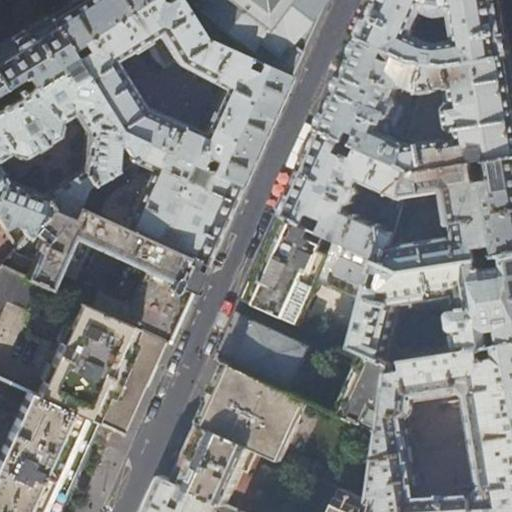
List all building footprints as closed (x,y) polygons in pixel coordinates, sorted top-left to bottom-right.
[(165,0),(163,0),(73,0),(48,17),(68,48),(82,40),(85,45),(85,50),(73,57),(75,60),(82,71),(118,129),(143,140),(163,149),(172,153),(202,167),(207,157),(215,161),(211,171),(241,184),(263,135),(290,76),(260,63),(255,73),(246,69),(250,58),(202,37),(178,0),(165,0)] [(178,0),(202,37),(250,58),(260,63),(290,76),(324,0),(178,0)] [(381,0),(362,38),(388,50),(401,55),(418,62),(430,65),(450,69),(511,58),(501,0),(381,0)] [(62,67),(75,60),(73,57),(68,48),(48,17),(29,28),(11,39),(0,46),(0,222),(3,228),(11,223),(19,226),(25,237),(31,230),(50,209),(71,218),(77,206),(86,185),(115,168),(116,144),(122,144),(129,159),(136,155),(143,140),(118,129),(82,71),(71,77),(68,76),(62,67)] [(384,60),(388,50),(362,38),(340,85),(320,130),(345,141),(347,142),(352,131),(361,136),(356,146),(361,149),(404,168),(409,149),(410,144),(383,132),(389,118),(396,115),(400,105),(397,100),(401,91),(406,89),(422,96),(430,65),(418,62),(401,55),(398,61),(392,64),(384,60)] [(511,66),(511,58),(450,69),(430,65),(422,96),(422,97),(433,95),(435,94),(436,92),(453,89),(456,105),(452,106),(452,108),(451,108),(449,109),(448,111),(452,135),(456,134),(457,135),(460,135),(461,143),(450,144),(448,142),(445,142),(409,149),(404,168),(412,172),(418,175),(477,165),(475,153),(487,152),(489,163),(511,159),(511,66)] [(340,154),(345,141),(320,130),(304,164),(281,214),(378,258),(377,262),(386,266),(391,251),(394,236),(348,215),(351,207),(357,205),(364,188),(362,183),(364,178),(405,196),(412,172),(404,168),(361,149),(357,157),(349,154),(347,157),(340,154)] [(159,160),(163,149),(143,140),(136,155),(129,159),(151,169),(124,228),(200,262),(204,264),(215,240),(229,209),(241,184),(211,171),(202,167),(172,153),(167,164),(159,160)] [(511,159),(489,163),(477,165),(418,175),(412,172),(405,196),(404,200),(444,193),(450,226),(452,228),(455,227),(457,239),(391,251),(386,266),(404,274),(491,259),(505,257),(511,255),(511,159)] [(14,250),(1,265),(37,281),(78,300),(166,340),(169,342),(173,334),(204,264),(200,262),(124,228),(77,206),(71,218),(50,209),(31,230),(41,239),(36,247),(39,249),(35,259),(14,250)] [(377,262),(378,258),(281,214),(263,254),(244,297),(302,323),(321,279),(368,300),(372,285),(375,272),(377,262)] [(511,255),(505,257),(507,269),(493,271),(491,259),(404,274),(386,266),(377,262),(375,272),(384,276),(381,289),(372,285),(368,300),(361,330),(356,347),(364,351),(384,360),(398,305),(458,296),(460,310),(457,310),(455,312),(454,313),(452,316),(458,354),(483,350),(498,347),(511,344),(511,255)] [(25,308),(37,281),(1,265),(0,266),(0,310),(5,299),(25,308)] [(144,388),(166,340),(78,300),(36,394),(94,421),(123,434),(144,388)] [(230,329),(217,357),(231,363),(292,391),(312,346),(237,312),(230,329)] [(356,347),(361,330),(352,326),(347,328),(341,341),(356,347)] [(511,511),(511,344),(498,347),(500,358),(485,360),(483,350),(458,354),(406,361),(407,370),(406,372),(391,374),(382,432),(373,503),(373,504),(384,506),(383,511),(511,511)] [(392,364),(384,360),(364,351),(337,412),(382,432),(391,374),(392,364)] [(282,462),(310,399),(292,391),(231,363),(216,394),(202,425),(259,451),(282,462)] [(52,511),(67,479),(94,421),(36,394),(27,390),(0,452),(0,511),(52,511)] [(248,473),(259,451),(202,425),(200,424),(195,435),(190,434),(188,434),(186,436),(181,446),(173,463),(174,467),(176,468),(179,470),(174,481),(222,503),(227,505),(243,470),(248,473)] [(218,511),(222,503),(174,481),(163,476),(146,511),(218,511)] [(365,511),(370,502),(345,490),(335,511),(365,511)]
